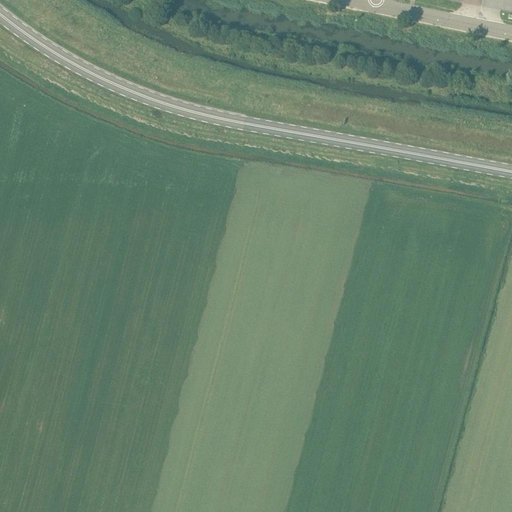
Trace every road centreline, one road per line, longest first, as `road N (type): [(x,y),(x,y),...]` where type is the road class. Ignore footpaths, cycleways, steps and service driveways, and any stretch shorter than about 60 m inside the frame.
road 1 (primary): [(511,172),(155,100),(78,65),(0,14)]
road 2 (unclassified): [(374,6),(511,34)]
